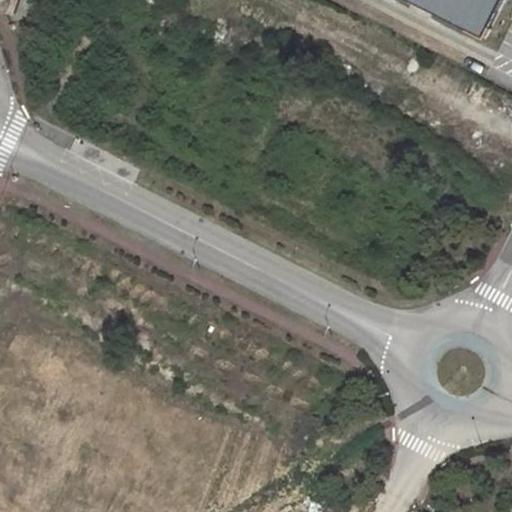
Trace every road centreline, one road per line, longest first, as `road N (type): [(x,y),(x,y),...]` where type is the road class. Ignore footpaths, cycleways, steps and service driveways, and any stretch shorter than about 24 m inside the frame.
road 1 (unclassified): [(403,342),(0,139)]
road 2 (unclassified): [(403,342),(398,380),(417,413),(434,423),(473,426),(509,396)]
